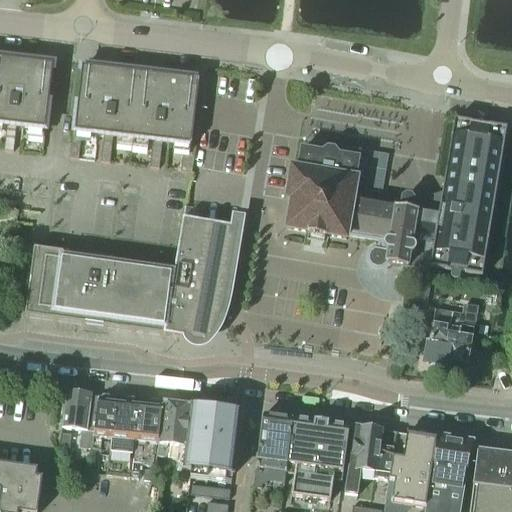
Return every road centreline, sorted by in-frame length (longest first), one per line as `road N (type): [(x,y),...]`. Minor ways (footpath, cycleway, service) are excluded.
road 1 (secondary): [(511,412),(245,371),(180,375),(0,350)]
road 2 (secondary): [(0,364),(511,425)]
road 3 (tertiary): [(82,31),(282,58)]
road 4 (unclassified): [(282,58),(254,217)]
road 5 (tertiary): [(282,58),(434,86)]
